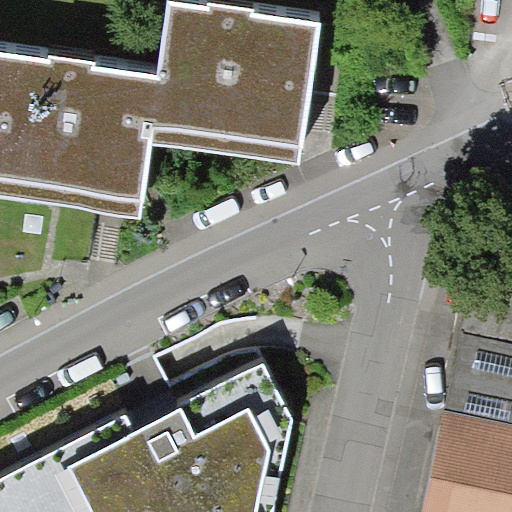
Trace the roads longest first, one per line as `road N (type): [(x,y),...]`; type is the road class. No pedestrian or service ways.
road 1 (residential): [(0,383),(217,257),(409,179)]
road 2 (residential): [(347,511),(409,179)]
